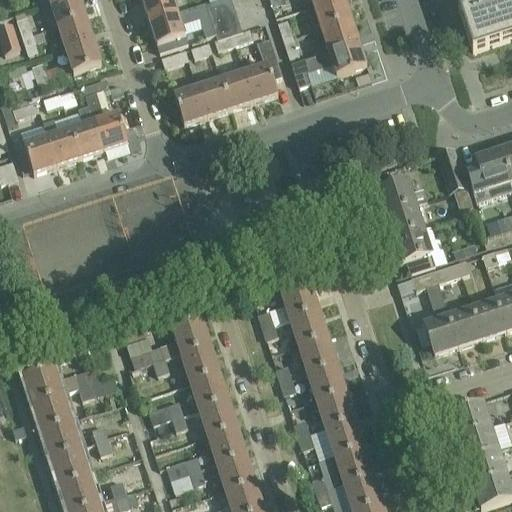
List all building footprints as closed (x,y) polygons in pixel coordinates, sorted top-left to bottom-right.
[(47,0),(50,8),(75,0),(47,0)] [(78,0),(75,0),(50,8),(58,32),(86,22),(78,0)] [(178,18),(172,0),(150,0),(142,3),(150,27),(178,18)] [(268,0),(272,12),(273,12),(282,9),(279,0),(268,0)] [(309,0),(314,11),(344,1),(343,0),(309,0)] [(459,0),(463,10),(458,11),(473,57),(511,43),(511,0),(494,0),(493,0),(492,0),(459,0)] [(210,21),(234,13),(231,1),(206,9),(210,21)] [(321,34),(352,24),(344,1),(314,11),(321,34)] [(216,40),(214,33),(210,21),(206,9),(206,8),(196,12),(178,18),(150,27),(160,59),(188,49),(182,30),(200,24),(206,43),(216,40)] [(214,33),(238,25),(234,13),(210,21),(214,33)] [(27,22),(17,25),(22,42),(32,39),(27,22)] [(86,22),(58,32),(66,55),(94,46),(86,22)] [(329,57),(359,47),(352,24),(321,34),(329,57)] [(242,37),(241,34),(238,25),(214,33),(216,40),(218,45),(232,40),(242,37)] [(284,46),(294,43),(288,25),(278,28),(284,46)] [(0,44),(5,60),(20,56),(12,30),(0,34),(0,44)] [(253,45),(250,34),(242,37),(232,40),(236,50),(253,45)] [(35,47),(33,40),(32,39),(22,42),(29,61),(39,57),(35,47)] [(218,56),(236,50),(232,40),(218,45),(215,46),(218,56)] [(289,64),(290,63),(299,60),(294,43),(284,46),(289,64)] [(278,100),(273,84),(282,81),(269,44),(257,48),(265,71),(245,77),(255,107),(278,100)] [(94,46),(66,55),(74,78),(102,69),(94,46)] [(299,93),(309,90),(304,76),(332,67),(336,81),(367,71),(359,47),(329,57),(291,70),(299,93)] [(194,64),(212,58),(209,48),(191,54),(194,64)] [(186,55),(162,63),(165,74),(189,66),(186,55)] [(38,90),(48,86),(42,69),(32,72),(38,90)] [(231,115),(255,107),(245,77),(221,85),(231,115)] [(89,112),(104,157),(128,149),(118,119),(104,123),(97,99),(110,94),(107,84),(82,93),(88,112),(89,112)] [(208,123),(231,115),(221,85),(198,92),(208,123)] [(121,91),(110,94),(113,104),(124,100),(122,93),(121,91)] [(184,131),(208,123),(198,92),(174,100),(184,131)] [(61,110),(62,110),(59,100),(42,105),(46,116),(62,111),(61,110)] [(13,115),(16,125),(40,117),(37,107),(13,115)] [(13,115),(11,109),(1,112),(8,131),(17,128),(16,125),(13,115)] [(83,130),(70,134),(80,164),(104,157),(89,112),(88,112),(78,115),(83,130)] [(70,134),(58,138),(54,126),(43,129),(48,142),(58,172),(80,164),(70,134)] [(0,158),(9,155),(3,138),(0,139),(0,158)] [(34,180),(58,172),(48,142),(24,149),(34,180)] [(510,187),(511,186),(511,151),(500,156),(510,187)] [(474,199),(510,187),(500,156),(476,164),(478,170),(465,174),(474,199)] [(0,188),(1,191),(9,188),(19,185),(13,167),(0,171),(0,188)] [(463,181),(451,185),(455,197),(467,193),(463,181)] [(423,194),(412,198),(408,186),(377,196),(385,221),(416,211),(427,207),(423,194)] [(460,217),(473,213),(467,193),(455,197),(454,197),(460,217)] [(393,245),(424,234),(416,211),(385,221),(393,245)] [(511,220),(497,225),(497,226),(500,237),(501,238),(502,237),(511,233),(511,220)] [(410,279),(436,271),(424,234),(393,245),(401,269),(406,267),(410,279)] [(476,258),(474,249),(453,256),(456,264),(476,258)] [(494,257),(482,261),(486,273),(499,269),(494,257)] [(453,270),(458,283),(469,279),(465,266),(453,270)] [(441,288),(458,283),(453,270),(437,276),(441,288)] [(438,289),(441,288),(437,276),(412,284),(416,297),(426,293),(438,289)] [(320,315),(319,314),(310,286),(280,296),(289,325),(320,315)] [(507,337),(511,335),(511,288),(493,294),(497,306),(507,337)] [(438,289),(426,293),(436,326),(449,322),(438,289)] [(483,345),(507,337),(497,306),(473,314),(483,345)] [(459,352),(483,345),(473,314),(449,322),(459,352)] [(328,342),(320,315),(289,325),(298,352),(328,342)] [(263,333),(274,330),(270,316),(258,320),(263,333)] [(172,332),(176,347),(181,360),(211,350),(202,322),(172,332)] [(435,360),(459,352),(449,322),(436,326),(425,329),(435,360)] [(274,330),(263,333),(267,346),(278,342),(274,330)] [(338,370),(337,369),(328,342),(298,352),(307,380),(338,370)] [(190,387),(220,377),(211,350),(181,360),(190,387)] [(165,364),(161,352),(150,356),(154,368),(165,364)] [(158,381),(170,378),(165,364),(154,368),(158,381)] [(103,386),(99,372),(59,385),(54,370),(24,380),(33,409),(64,398),(91,389),(103,386)] [(346,397),(338,370),(307,380),(316,407),(346,397)] [(281,389),(292,385),(288,372),(276,375),(281,389)] [(229,406),(229,405),(220,377),(190,387),(199,416),(229,406)] [(281,389),(285,401),(296,397),(292,385),(281,389)] [(91,389),(80,394),(82,406),(94,403),(91,389)] [(325,434),(355,425),(346,397),(316,407),(325,434)] [(64,398),(33,409),(42,436),(72,426),(64,398)] [(238,433),(229,406),(199,416),(208,443),(238,433)] [(152,431),(172,424),(183,421),(179,407),(148,417),(152,431)] [(483,407),(449,417),(457,442),(491,431),(483,407)] [(183,421),(172,424),(176,437),(188,433),(183,421)] [(96,449),(109,445),(108,443),(127,437),(123,425),(92,435),(96,449)] [(364,452),(355,425),(325,434),(334,462),(364,452)] [(81,454),(72,426),(42,436),(51,464),(81,454)] [(298,443),(310,439),(306,427),(294,430),(298,443)] [(491,431),(457,442),(465,466),(499,455),(491,431)] [(217,470),(247,460),(238,433),(208,443),(217,470)] [(298,443),(303,456),(314,452),(310,439),(298,443)] [(96,449),(101,462),(113,457),(109,445),(96,449)] [(374,481),(373,480),(364,452),(334,462),(343,490),(374,481)] [(90,481),(81,454),(51,464),(60,491),(90,481)] [(499,455),(465,466),(473,490),(507,479),(499,455)] [(256,488),(247,460),(217,470),(226,498),(256,488)] [(170,485),(201,475),(197,462),(166,472),(170,485)] [(174,498),(175,498),(205,489),(201,475),(170,485),(174,498)] [(473,490),(480,511),(488,511),(511,504),(511,494),(507,479),(473,490)] [(60,491),(66,511),(88,511),(100,508),(90,481),(60,491)] [(369,511),(382,508),(374,481),(343,490),(350,511),(369,511)] [(317,499),(328,495),(324,482),(312,486),(317,499)] [(122,486),(111,490),(115,503),(126,500),(122,486)] [(263,511),(256,488),(226,498),(230,511),(263,511)] [(317,499),(321,511),(332,508),(328,495),(317,499)] [(130,511),(126,500),(115,503),(117,511),(130,511)]
